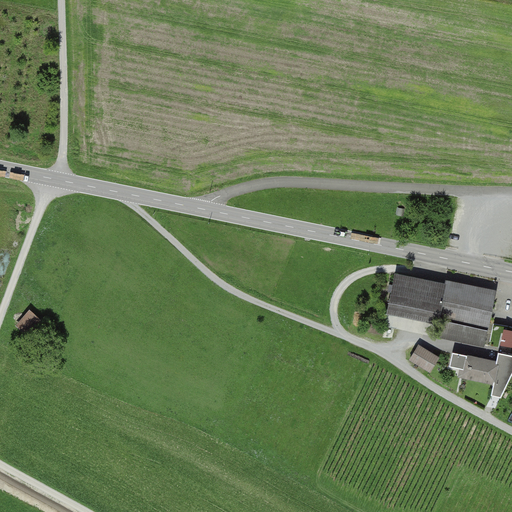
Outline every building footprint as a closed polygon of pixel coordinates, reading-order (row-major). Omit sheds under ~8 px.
[(443,283),(391,273),(383,314),(436,324),(443,283)] [(494,293),(443,283),(438,314),(488,323),(494,293)] [(45,322),(28,309),(13,327),(31,341),(45,322)] [(511,326),(504,325),(501,342),(511,344),(511,326)] [(438,356),(418,345),(408,361),(428,373),(438,356)] [(497,361),(452,351),(448,367),(460,370),(459,376),(493,384),(490,396),(500,398),(511,372),(511,355),(499,352),(497,361)]
